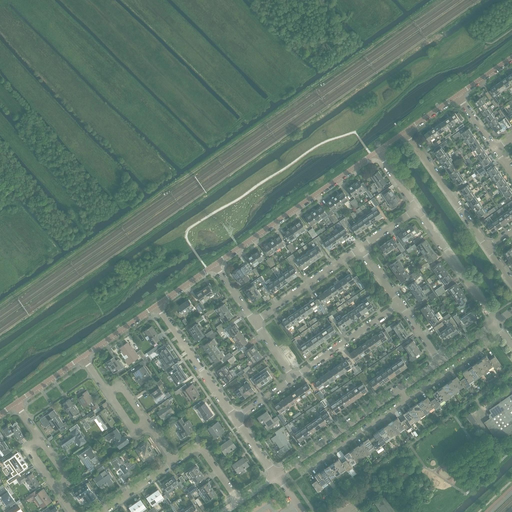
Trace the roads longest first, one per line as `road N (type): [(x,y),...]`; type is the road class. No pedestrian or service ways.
road 1 (track): [(440,0),(0,306)]
road 2 (residential): [(214,264),(377,151)]
road 3 (residential): [(486,248),(406,131)]
road 4 (residential): [(293,463),(304,470),(407,399)]
road 5 (residential): [(495,322),(417,209)]
road 6 (residential): [(235,417),(156,305)]
road 7 (residential): [(293,463),(400,389)]
road 8 (residential): [(254,322),(360,247)]
road 9 (residential): [(294,378),(400,303)]
